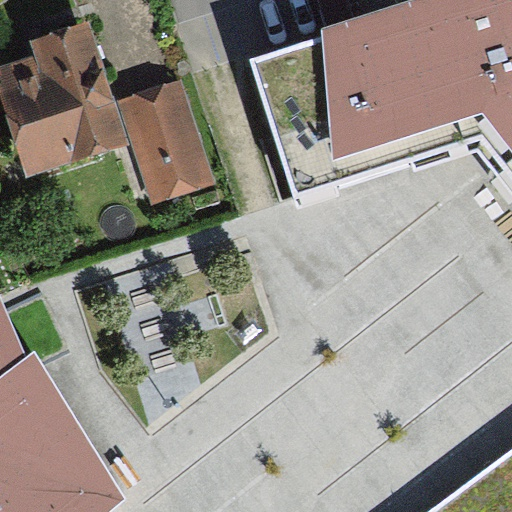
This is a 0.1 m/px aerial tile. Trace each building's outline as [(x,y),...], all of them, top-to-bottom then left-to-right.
[(511,0),(468,0),(440,9),(481,156),(511,135),(511,0)] [(481,156),(440,9),(250,74),(294,214),(481,156)] [(90,32),(31,51),(35,65),(0,75),(0,88),(1,93),(0,93),(0,105),(26,188),(129,155),(90,32)] [(183,84),(120,104),(154,209),(218,188),(183,84)] [(511,135),(481,156),(511,195),(511,135)] [(0,301),(0,391),(29,368),(0,301)] [(29,368),(0,391),(0,511),(124,511),(125,511),(36,363),(29,368)] [(511,511),(511,457),(439,511),(511,511)]
